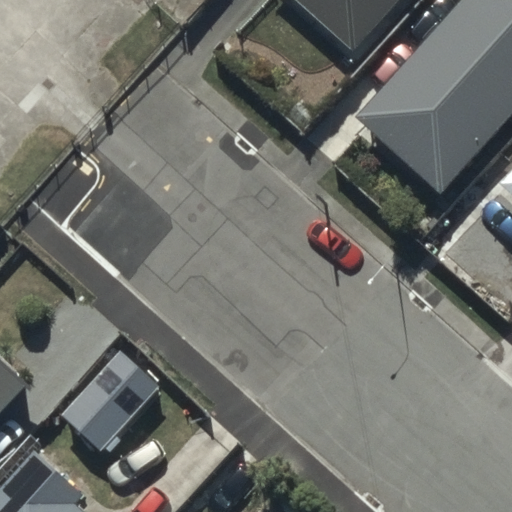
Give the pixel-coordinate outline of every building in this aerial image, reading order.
[(409,0),(282,0),(350,63),(409,0)] [(511,0),(483,0),(359,139),(442,213),(511,134),(511,0)] [(511,190),(501,203),(511,213),(511,190)] [(159,387),(120,351),(60,416),(99,452),(159,387)] [(0,426),(27,395),(0,371),(0,426)] [(0,511),(82,511),(84,511),(31,465),(0,500),(0,511)]
